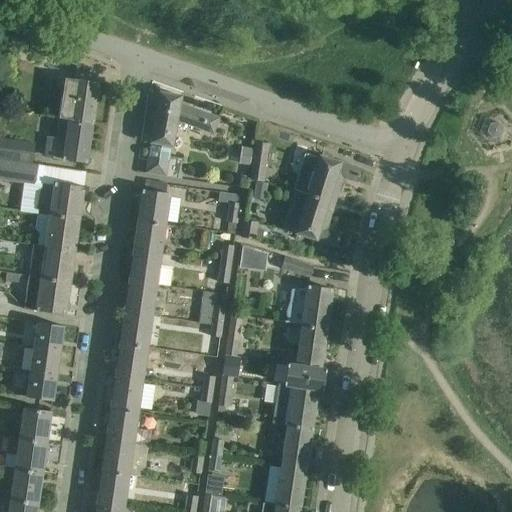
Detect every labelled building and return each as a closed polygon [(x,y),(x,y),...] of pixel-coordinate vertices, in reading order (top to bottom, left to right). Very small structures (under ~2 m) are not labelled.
[(81,55),(39,39),(35,49),(77,66),(81,55)] [(64,78),(58,118),(92,123),(98,83),(73,79),(64,78)] [(175,118),(212,132),(217,118),(179,104),(180,96),(159,92),(150,143),(169,146),(170,146),(175,118)] [(92,123),(58,118),(55,138),(45,137),(42,157),(86,163),(92,123)] [(0,137),(0,159),(31,164),(34,143),(0,137)] [(268,144),(255,142),(250,180),(263,182),(268,144)] [(166,165),(148,161),(145,173),(177,180),(181,159),(167,156),(166,165)] [(319,157),(307,196),(333,203),(341,176),(356,181),(360,170),(319,157)] [(31,164),(0,159),(0,179),(33,185),(37,165),(31,164)] [(37,213),(78,219),(83,187),(54,182),(53,186),(42,184),(41,188),(36,191),(34,206),(38,210),(37,213)] [(141,190),(137,219),(163,222),(167,193),(141,190)] [(225,221),(235,223),(236,223),(239,204),(238,204),(239,195),(218,192),(217,201),(228,203),(225,221)] [(324,229),(333,203),(307,196),(295,233),(336,246),(340,234),(324,229)] [(44,247),(74,251),(78,219),(37,213),(37,214),(36,214),(34,229),(38,233),(46,234),(44,247)] [(137,219),(133,247),(159,251),(163,222),(137,219)] [(257,222),(242,220),(240,237),(254,239),(257,222)] [(69,283),(74,251),(44,247),(33,245),(28,277),(69,283)] [(219,265),(230,266),(232,246),(221,245),(219,265)] [(133,247),(128,277),(154,281),(159,251),(133,247)] [(242,247),(239,268),(264,271),(266,254),(242,247)] [(313,266),(284,257),(280,268),(309,277),(313,266)] [(216,281),(227,283),(230,266),(219,265),(216,281)] [(6,273),(5,281),(18,283),(19,275),(6,273)] [(64,315),(69,283),(28,277),(23,309),(64,315)] [(128,277),(124,310),(150,313),(154,281),(128,277)] [(301,324),(300,325),(325,328),(331,289),(306,285),(306,288),(291,289),(289,301),(286,311),(286,322),(284,321),(284,322),(301,324)] [(198,323),(211,325),(222,326),(226,295),(202,292),(198,323)] [(145,345),(150,313),(124,310),(119,341),(145,345)] [(36,322),(32,350),(58,354),(62,326),(36,322)] [(206,355),(217,357),(222,326),(211,325),(206,355)] [(325,328),(300,325),(295,365),(319,369),(325,328)] [(226,339),(224,354),(236,356),(238,340),(226,339)] [(119,341),(114,374),(140,378),(145,345),(119,341)] [(58,354),(32,350),(29,373),(55,377),(58,354)] [(221,376),(236,378),(238,358),(224,356),(221,376)] [(325,369),(319,369),(295,365),(285,364),(282,384),(277,384),(277,385),(291,387),(292,386),(316,389),(316,390),(321,391),(325,369)] [(55,377),(29,373),(26,397),(52,401),(55,377)] [(114,374),(110,406),(136,410),(140,378),(114,374)] [(202,388),(212,389),(214,377),(203,375),(202,388)] [(216,405),(228,407),(232,378),(221,376),(216,405)] [(286,425),(286,426),(311,429),(316,390),(316,389),(292,386),(291,387),(277,385),(272,423),(286,425)] [(195,415),(207,417),(209,403),(211,403),(212,389),(202,388),(200,401),(196,401),(195,415)] [(110,406),(105,436),(131,440),(136,410),(110,406)] [(7,437),(46,443),(50,412),(23,408),(18,438),(7,437)] [(311,429),(286,426),(280,465),(305,469),(311,429)] [(105,436),(101,468),(127,472),(131,440),(105,436)] [(46,443),(7,437),(5,453),(16,455),(14,470),(41,473),(46,443)] [(211,438),(209,455),(221,457),(223,440),(211,438)] [(203,456),(205,442),(194,440),(192,454),(203,456)] [(203,456),(192,454),(189,472),(200,474),(203,456)] [(221,457),(209,455),(207,470),(219,472),(221,457)] [(305,469),(280,465),(274,504),(299,508),(305,469)] [(101,468),(96,499),(122,503),(127,472),(101,468)] [(41,473),(14,470),(9,500),(37,504),(41,473)] [(201,510),(211,511),(213,511),(216,496),(204,494),(201,510)] [(185,502),(183,511),(194,511),(197,497),(186,495),(185,502)] [(96,499),(94,511),(120,511),(122,503),(96,499)] [(35,511),(37,504),(9,500),(7,511),(35,511)] [(298,511),(299,508),(274,504),(274,505),(264,503),(262,511),(298,511)]
